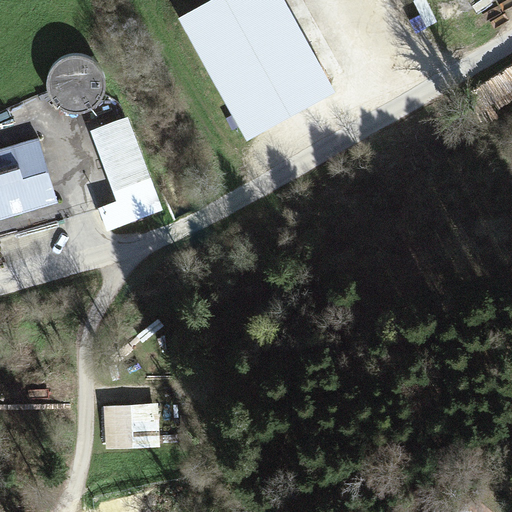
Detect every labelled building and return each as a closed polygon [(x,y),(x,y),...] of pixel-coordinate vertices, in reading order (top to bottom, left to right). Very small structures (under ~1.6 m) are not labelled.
[(329,92),(276,0),(204,0),(170,19),(241,142),(329,92)] [(127,112),(85,126),(106,188),(147,174),(127,112)] [(35,136),(0,147),(0,219),(56,201),(35,136)] [(157,399),(101,401),(102,448),(159,446),(157,399)] [(510,511),(481,487),(459,511),(510,511)]
